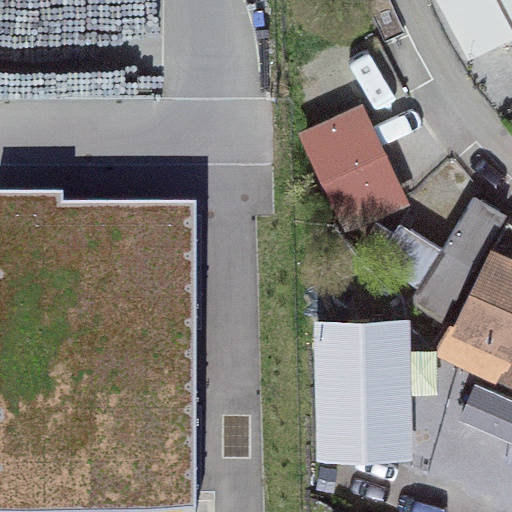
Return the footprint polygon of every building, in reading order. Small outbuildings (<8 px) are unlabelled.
[(511,0),(490,0),(511,43),(511,0)] [(402,192),(360,102),(308,125),(350,216),(402,192)] [(63,190),(0,189),(0,511),(195,511),(195,201),(63,201),(63,190)] [(444,311),(505,211),(472,191),(432,255),(372,219),(358,242),(418,278),(411,291),(444,311)] [(511,252),(495,244),(459,316),(511,342),(511,348),(501,370),(511,375),(511,252)] [(511,478),(511,386),(445,364),(409,470),(504,502),(511,478)]
